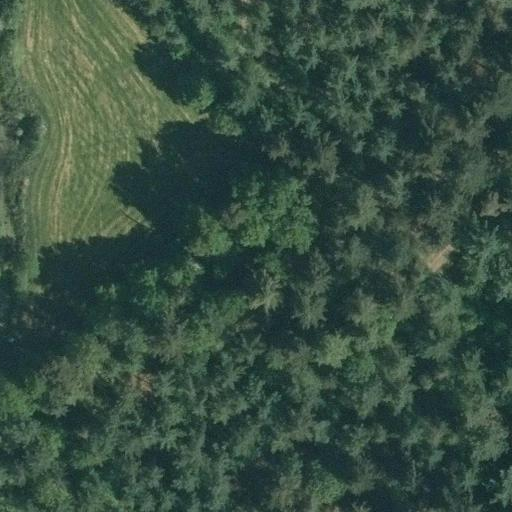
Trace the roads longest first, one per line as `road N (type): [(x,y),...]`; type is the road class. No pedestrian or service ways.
road 1 (track): [(511,168),(202,511)]
road 2 (track): [(408,281),(176,0)]
